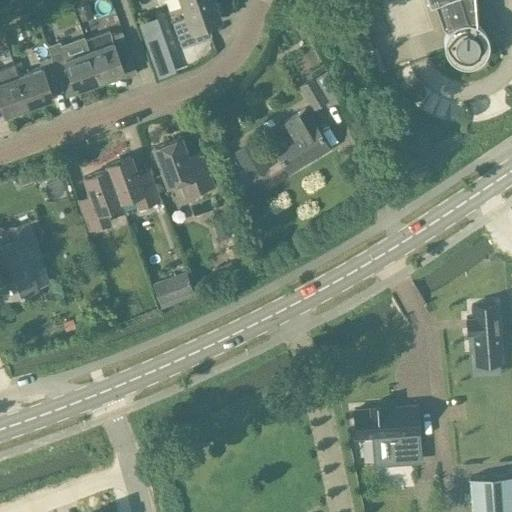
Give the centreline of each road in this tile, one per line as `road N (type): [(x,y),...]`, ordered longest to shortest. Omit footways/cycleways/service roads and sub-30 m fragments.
road 1 (tertiary): [(103,392),(261,321),(511,171)]
road 2 (residential): [(0,156),(218,75),(246,43),(261,0)]
road 3 (residential): [(130,469),(12,511)]
